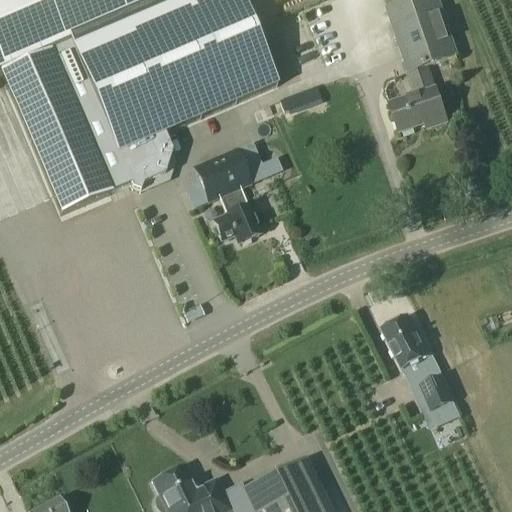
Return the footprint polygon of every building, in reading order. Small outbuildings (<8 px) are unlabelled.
[(0,0),(0,76),(1,76),(62,219),(130,189),(131,193),(140,196),(143,187),(165,178),(172,154),(165,137),(237,106),(276,89),(238,0),(0,0)] [(415,0),(386,10),(409,77),(416,99),(390,107),(399,137),(427,128),(428,133),(448,126),(437,92),(429,70),(459,60),(438,0),(415,0)] [(316,91),(283,103),(289,119),(321,108),(316,91)] [(209,206),(220,202),(227,219),(212,225),(221,248),(236,241),(239,249),(260,240),(247,210),(240,193),(251,188),(236,154),(194,172),(209,206)] [(267,181),(281,175),(276,163),(262,169),(267,181)] [(187,325),(202,317),(199,310),(183,317),(187,325)] [(407,322),(382,334),(402,373),(403,373),(413,393),(420,390),(426,402),(448,393),(430,356),(427,358),(407,322)] [(252,511),(329,511),(307,464),(244,495),(252,511)] [(230,511),(217,483),(202,491),(200,492),(196,491),(195,489),(186,470),(154,485),(159,497),(156,500),(155,504),(156,509),(157,511),(230,511)] [(40,511),(65,511),(60,502),(40,511)]
